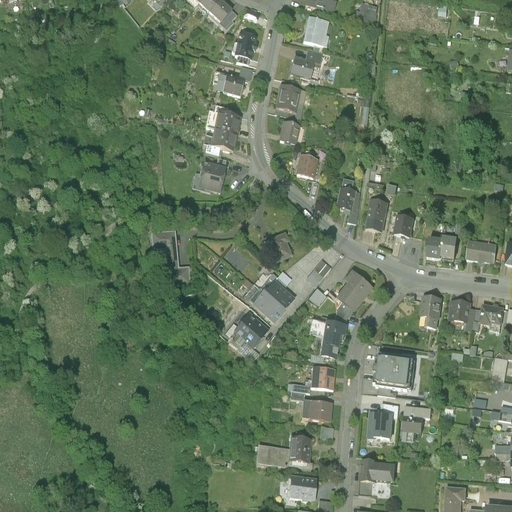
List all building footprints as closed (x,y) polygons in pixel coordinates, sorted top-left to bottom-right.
[(186,0),(187,0),(189,0),(198,8),(197,9),(198,10),(206,0),(186,0)] [(220,6),(212,0),(206,0),(198,10),(200,9),(209,17),(208,19),(220,6)] [(306,0),(305,7),(306,8),(322,11),(322,13),(333,16),(336,0),(306,0)] [(230,15),(220,6),(208,19),(209,20),(211,19),(219,26),(218,28),(219,28),(230,15)] [(322,11),(306,8),(305,14),(321,17),(322,13),(322,11)] [(376,11),(361,8),(360,16),(356,16),(354,24),(373,28),(376,11)] [(478,14),(478,19),(477,19),(477,27),(490,27),(490,15),(478,14)] [(230,15),(219,28),(218,28),(216,29),(225,37),(232,28),(230,26),(236,20),(230,15)] [(258,20),(246,15),(243,21),(255,26),(258,20)] [(328,25),(308,21),(303,45),(314,47),(324,49),(325,50),(328,39),(324,39),(328,25)] [(244,40),(239,39),(237,49),(235,49),(233,50),(232,56),(233,58),(235,58),(235,60),(237,61),(249,63),(250,63),(252,55),(254,55),(255,49),(253,48),(254,42),(250,41),(249,39),(245,38),(244,40)] [(324,49),(314,47),(313,53),(322,55),(323,56),(324,49)] [(313,53),(307,52),(306,58),(321,61),(322,55),(313,53)] [(305,63),(294,61),(290,77),(309,81),(312,69),(319,70),(321,61),(306,58),(305,63)] [(242,84),(220,79),(219,85),(218,85),(215,95),(239,100),(242,84)] [(294,85),(282,82),(281,89),(293,91),(294,85)] [(293,91),(281,89),(276,112),(295,116),(295,115),(300,116),(301,110),(296,109),(300,93),(293,91)] [(227,111),(215,108),(213,116),(217,117),(217,115),(226,117),(227,111)] [(295,116),(276,112),(275,117),(298,122),(300,116),(295,115),(295,116)] [(226,117),(217,115),(217,117),(213,134),(235,138),(239,120),(226,117)] [(299,129),(285,126),(280,145),(295,148),(299,129)] [(235,138),(213,134),(209,150),(218,153),(232,156),(235,138)] [(218,153),(209,150),(207,149),(205,156),(217,160),(218,153)] [(317,163),(300,159),(297,177),(313,180),(317,163)] [(229,165),(217,162),(215,171),(223,173),(227,174),(229,165)] [(215,171),(203,169),(198,192),(218,196),(223,173),(215,171)] [(353,185),(342,182),(341,191),(337,209),(350,212),(351,210),(353,200),(354,194),(351,193),(353,185)] [(359,200),(353,200),(351,210),(358,212),(359,200)] [(387,206),(371,203),(366,231),(381,234),(387,206)] [(358,212),(351,210),(350,212),(347,223),(356,226),(358,212)] [(412,222),(392,218),(391,226),(395,226),(394,236),(401,238),(401,239),(404,240),(405,238),(409,239),(412,222)] [(464,228),(457,227),(456,240),(463,241),(464,228)] [(284,236),(269,244),(275,254),(267,258),(272,267),(291,257),(285,245),(288,243),(284,236)] [(173,237),(149,239),(151,255),(165,253),(169,290),(189,288),(187,271),(177,272),(173,237)] [(454,261),(456,243),(443,241),(442,243),(440,259),(454,261)] [(442,243),(429,242),(426,260),(440,261),(440,259),(442,243)] [(496,248),(468,244),(465,262),(493,266),(496,248)] [(331,268),(322,261),(314,270),(323,278),(331,268)] [(372,289),(352,273),(344,283),(349,287),(337,301),(346,309),(353,314),(354,313),(353,312),(372,289)] [(262,295),(283,312),(293,301),(274,286),(265,297),(262,295)] [(327,298),(317,290),(305,304),(316,312),(327,298)] [(283,312),(262,295),(257,300),(259,301),(254,308),(274,324),(283,312)] [(441,301),(424,299),(421,317),(438,320),(441,301)] [(470,305),(452,303),(450,314),(453,315),(451,323),(467,325),(468,325),(469,312),(470,305)] [(503,312),(483,308),(480,326),(490,328),(491,325),(500,327),(503,312)] [(346,309),(343,313),(336,312),(334,321),(346,323),(353,314),(346,309)] [(476,313),(469,312),(468,325),(467,325),(466,333),(473,334),(476,313)] [(252,352),(267,334),(248,319),(228,343),(240,352),(244,346),(252,352)] [(344,329),(312,324),(311,337),(323,339),(320,360),(324,360),(334,362),(338,338),(342,338),(344,329)] [(411,363),(379,359),(378,368),(374,368),(374,376),(377,376),(376,389),(408,392),(411,363)] [(508,363),(496,361),(494,374),(506,376),(508,363)] [(334,373),(311,371),(311,372),(312,372),(310,390),(309,390),(309,391),(332,394),(334,373)] [(304,397),(290,396),(289,405),(304,406),(304,404),(304,397)] [(331,406),(304,404),(304,406),(307,406),(307,413),(302,413),(301,422),(329,425),(331,406)] [(398,409),(381,407),(380,417),(392,418),(391,421),(397,422),(398,409)] [(405,409),(404,420),(415,421),(423,421),(430,422),(431,412),(405,409)] [(380,417),(370,416),(369,430),(375,431),(374,440),(381,441),(382,441),(390,442),(391,421),(392,418),(380,417)] [(415,421),(404,420),(403,434),(421,436),(423,421),(415,421)] [(333,431),(321,430),(320,443),(332,444),(333,431)] [(310,443),(292,441),(290,454),(258,451),(256,468),(289,471),(288,476),(310,478),(312,467),(308,467),(309,456),(308,456),(310,443)] [(377,466),(361,465),(360,484),(372,485),(376,485),(376,484),(390,485),(392,468),(377,467),(377,466)] [(314,485),(290,483),(289,502),(301,503),(301,504),(306,505),(306,503),(313,504),(314,485)] [(372,485),(360,484),(359,497),(371,498),(372,485)] [(465,492),(446,491),(444,511),(459,511),(460,503),(464,503),(465,492)]
